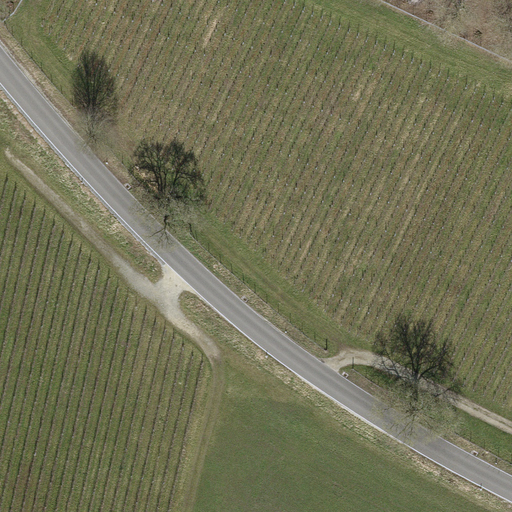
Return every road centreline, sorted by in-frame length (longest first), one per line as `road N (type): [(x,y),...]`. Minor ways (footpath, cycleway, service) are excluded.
road 1 (tertiary): [(511,488),(446,455),(274,343),(101,178),(0,62)]
road 2 (track): [(186,265),(159,297),(10,152)]
road 3 (track): [(159,297),(214,352),(178,511)]
